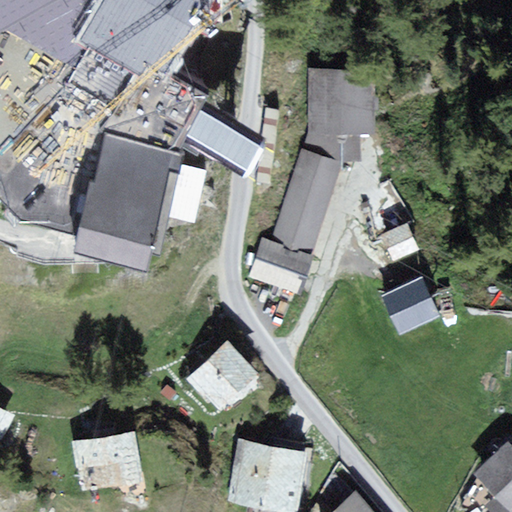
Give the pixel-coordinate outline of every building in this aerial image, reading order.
[(0,0),(0,233),(33,240),(31,255),(114,269),(145,160),(154,147),(209,178),(224,148),(167,118),(174,103),(123,73),(146,38),(99,8),(103,0),(0,0)] [(370,233),(383,261),(409,249),(396,221),(370,233)] [(242,278),(292,295),(306,254),(256,237),(242,278)] [(424,313),(405,274),(364,294),(384,333),(424,313)] [(239,369),(209,338),(173,372),(202,403),(239,369)] [(112,429),(57,438),(66,492),(121,483),(112,429)] [(278,507),(289,449),(229,438),(218,496),(278,507)] [(511,511),(511,465),(492,444),(457,475),(496,509),(493,511),(511,511)] [(360,511),(342,488),(311,511),(360,511)]
